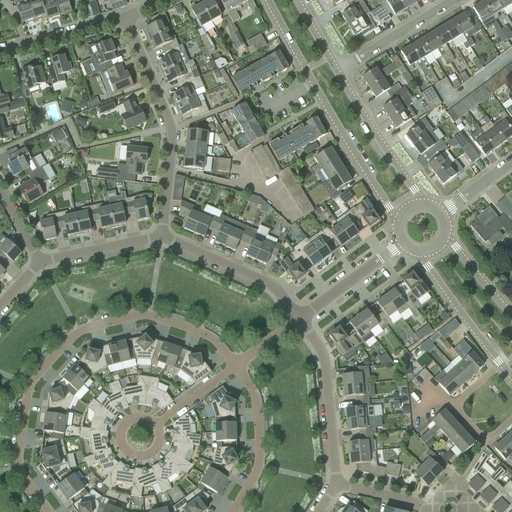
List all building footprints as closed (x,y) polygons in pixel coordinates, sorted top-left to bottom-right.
[(22,24),(34,20),(29,5),(27,0),(19,0),(14,2),(22,24)] [(57,0),(54,1),(59,16),(72,12),(67,0),(57,0)] [(86,19),(100,15),(94,0),(88,0),(87,1),(81,3),(83,9),(86,19)] [(206,0),(200,3),(211,22),(221,17),(211,0),(209,0),(208,1),(207,0),(206,0)] [(220,0),(220,1),(229,17),(233,24),(240,20),(234,10),(240,6),(236,0),(220,0)] [(257,11),(251,0),(236,0),(240,6),(246,3),(252,14),(257,11)] [(369,14),(369,13),(361,0),(356,0),(349,5),(352,10),(342,16),(348,27),(366,15),(369,14)] [(392,13),(395,17),(405,10),(399,0),(384,0),(386,3),(382,6),(388,15),(392,13)] [(399,0),(405,10),(416,4),(414,0),(399,0)] [(503,10),(496,0),(487,0),(483,2),(495,21),(499,18),(496,14),(503,10)] [(511,4),(511,2),(510,0),(496,0),(503,10),(511,4)] [(41,1),(29,5),(34,20),(46,16),(46,15),(42,5),(41,1)] [(54,1),(42,5),(46,15),(46,16),(47,20),(59,16),(54,1)] [(473,9),(476,15),(472,17),(480,31),(484,29),(485,30),(492,26),(496,32),(500,29),(494,21),(495,21),(483,2),(473,9)] [(201,28),(211,22),(200,3),(193,7),(194,9),(191,10),(201,28)] [(388,15),(382,6),(369,13),(369,14),(370,15),(373,21),(382,25),(390,19),(388,15)] [(145,33),(148,40),(168,32),(165,26),(169,24),(164,13),(153,18),(155,24),(145,29),(147,33),(145,33)] [(480,31),(472,17),(468,20),(464,14),(453,21),(470,48),(474,45),(470,39),(470,40),(469,38),(480,31)] [(366,15),(348,27),(355,37),(359,35),(360,38),(371,32),(365,23),(369,21),(367,17),(366,15)] [(222,20),(231,37),(238,33),(233,24),(229,17),(222,20)] [(452,41),(456,49),(462,45),(466,50),(470,48),(453,21),(443,27),(452,41)] [(445,45),(452,41),(443,27),(432,34),(441,48),(445,45)] [(511,39),(511,35),(508,30),(507,27),(501,30),(508,42),(511,39)] [(170,38),(168,32),(148,40),(151,47),(153,47),(154,50),(165,46),(167,52),(179,47),(174,37),(170,38)] [(230,37),(233,43),(241,39),(238,33),(231,37),(230,37)] [(441,48),(432,34),(422,40),(430,54),(437,50),(444,63),(449,60),(445,55),(441,48)] [(208,52),(215,49),(207,35),(200,39),(208,52)] [(249,48),(263,40),(260,35),(246,42),(249,48)] [(250,55),(266,45),(263,40),(249,48),(247,49),(250,55)] [(424,58),(430,54),(422,40),(411,46),(420,61),(424,67),(428,73),(432,71),(424,58)] [(116,52),(114,47),(112,41),(95,45),(97,54),(92,56),(95,61),(85,65),(90,77),(113,67),(110,62),(117,59),(114,52),(116,52)] [(162,73),(189,62),(185,51),(182,45),(179,47),(167,52),(164,53),(167,52),(169,57),(159,62),(161,66),(159,66),(162,73)] [(420,61),(411,46),(401,53),(409,67),(416,63),(420,61)] [(279,75),(280,74),(288,70),(287,68),(288,68),(286,64),(285,64),(279,52),(261,62),(271,79),(272,79),(275,78),(274,77),(279,75)] [(52,86),(65,82),(63,75),(69,73),(69,72),(72,71),(69,63),(67,64),(64,56),(50,60),(53,68),(47,70),(52,86)] [(383,80),(403,67),(396,56),(390,60),(392,64),(378,73),(376,69),(362,78),(368,88),(383,79),(383,80)] [(215,62),(218,69),(228,65),(225,58),(215,62)] [(179,79),(181,85),(194,79),(191,70),(193,69),(194,65),(192,61),(189,62),(162,73),(165,80),(167,80),(168,84),(179,79)] [(215,69),(212,61),(206,64),(209,72),(215,69)] [(255,89),(257,88),(258,87),(257,86),(262,84),(271,79),(261,62),(231,79),(241,96),(250,91),(254,88),(255,89)] [(242,62),(236,65),(238,69),(241,70),(245,68),(242,62)] [(125,78),(121,66),(108,71),(111,80),(109,81),(115,94),(133,87),(128,76),(125,78)] [(46,84),(41,67),(33,69),(33,67),(22,70),(26,84),(21,86),(25,99),(31,97),(30,96),(40,93),(38,86),(46,84)] [(424,67),(420,70),(424,76),(428,73),(424,67)] [(403,68),(399,71),(402,76),(407,73),(403,68)] [(511,80),(511,78),(505,69),(500,73),(507,84),(511,80)] [(495,77),(502,87),(507,84),(500,73),(495,77)] [(173,99),(176,106),(195,98),(193,92),(203,87),(199,77),(194,79),(181,85),(183,90),(173,95),(175,99),(173,99)] [(490,81),(497,91),(502,87),(495,77),(490,81)] [(386,93),(389,97),(400,90),(396,85),(390,89),(383,80),(383,79),(368,88),(376,99),(386,93)] [(460,85),(457,80),(451,84),(454,89),(460,85)] [(485,85),(492,95),(497,91),(490,81),(485,85)] [(480,88),(488,98),(492,95),(485,85),(480,88)] [(409,106),(412,104),(409,100),(411,98),(404,88),(400,90),(389,97),(392,102),(382,109),(389,119),(409,106)] [(428,105),(438,99),(431,88),(421,94),(428,105)] [(475,92),(483,102),(488,98),(480,88),(475,92)] [(470,95),(478,106),(483,102),(475,92),(470,95)] [(478,106),(470,95),(466,99),(473,109),(478,106)] [(0,105),(10,103),(8,96),(0,98),(0,105)] [(192,118),(192,119),(209,112),(204,102),(198,104),(195,98),(176,106),(179,113),(181,113),(182,117),(193,112),(195,117),(192,118)] [(431,111),(440,105),(441,105),(438,99),(428,105),(431,111)] [(473,109),(466,99),(461,103),(468,113),(473,109)] [(0,115),(9,113),(26,108),(23,100),(0,106),(0,115)] [(124,125),(125,124),(128,131),(146,123),(141,112),(139,113),(134,100),(123,105),(126,114),(121,116),(122,117),(121,117),(120,119),(122,124),(124,125)] [(61,112),(69,115),(70,115),(73,104),(63,101),(60,112),(61,112)] [(100,115),(115,109),(112,101),(97,107),(100,115)] [(86,105),(80,102),(77,107),(83,110),(86,105)] [(468,113),(461,103),(456,106),(464,116),(468,113)] [(245,105),(231,112),(237,123),(251,116),(245,105)] [(396,130),(410,120),(415,117),(409,106),(389,119),(396,130)] [(464,116),(456,106),(452,110),(459,120),(464,116)] [(459,120),(452,110),(446,114),(454,124),(459,120)] [(511,124),(503,112),(498,116),(501,119),(492,125),(505,143),(511,137),(511,131),(508,126),(511,124)] [(244,134),(257,127),(251,116),(237,123),(244,134)] [(81,127),(84,120),(77,117),(74,125),(81,127)] [(480,129),(495,150),(505,143),(492,125),(486,117),(482,120),(486,125),(480,129)] [(7,139),(14,137),(11,129),(5,131),(1,119),(0,118),(0,141),(7,140),(7,139)] [(316,118),(308,123),(306,124),(307,124),(302,126),(299,127),(299,128),(298,128),(308,145),(325,135),(319,124),(320,123),(317,120),(316,118)] [(413,147),(432,132),(433,131),(424,119),(417,125),(418,127),(405,137),(413,147)] [(469,136),(485,157),(495,150),(480,129),(480,130),(476,124),(472,127),(476,132),(469,136)] [(257,127),(244,134),(250,145),(263,137),(257,127)] [(278,162),(294,153),(308,145),(298,128),(290,133),(285,136),(285,135),(282,137),(282,138),(278,140),(268,145),(278,162)] [(61,130),(54,135),(58,141),(65,137),(61,130)] [(187,137),(186,143),(206,146),(213,146),(214,135),(207,134),(208,131),(199,130),(199,132),(188,131),(187,137)] [(445,146),(442,142),(441,141),(439,142),(432,132),(413,147),(421,157),(425,154),(428,158),(445,146)] [(217,137),(223,148),(229,144),(223,133),(217,137)] [(460,133),(453,139),(464,154),(471,148),(464,139),(460,133)] [(306,156),(319,149),(315,142),(302,149),(306,156)] [(206,146),(186,143),(185,155),(205,158),(206,146)] [(250,152),(253,158),(264,151),(262,148),(261,146),(250,152)] [(435,176),(448,166),(441,156),(446,153),(448,151),(445,146),(428,158),(432,163),(428,166),(435,176)] [(147,150),(127,148),(126,161),(129,162),(127,175),(141,176),(143,163),(146,164),(146,160),(148,160),(148,154),(147,153),(147,150)] [(464,154),(472,164),(479,158),(471,148),(464,154)] [(13,178),(25,171),(28,176),(40,170),(33,159),(31,160),(25,149),(8,159),(11,165),(7,167),(13,178)] [(321,170),(338,160),(331,149),(324,153),(323,151),(316,155),(318,157),(315,159),(318,165),(312,169),(315,174),(321,170)] [(264,151),(253,158),(256,163),(267,157),(264,152),(264,151)] [(205,158),(185,155),(184,162),(184,168),(195,169),(195,171),(203,172),(204,162),(205,158)] [(210,173),(213,158),(206,157),(204,172),(210,173)] [(256,163),(259,169),(270,162),(267,157),(256,163)] [(321,170),(328,181),(344,171),(338,160),(321,170)] [(259,169),(262,174),(273,168),(272,165),(270,162),(259,169)] [(443,186),(456,176),(448,166),(435,176),(443,186)] [(273,168),(262,174),(266,181),(277,174),(274,170),(273,168)] [(280,180),(291,174),(288,168),(281,172),(277,174),(280,180)] [(48,181),(44,174),(42,169),(41,169),(40,170),(28,176),(31,182),(19,189),(27,205),(43,196),(38,187),(48,181)] [(81,170),(72,169),(71,178),(80,179),(81,170)] [(117,179),(118,172),(98,169),(97,177),(117,179)] [(344,171),(328,181),(336,194),(346,188),(345,185),(351,182),(344,171)] [(284,186),(294,179),(291,174),(280,180),(284,186)] [(175,176),(174,187),(182,189),(184,178),(175,176)] [(298,184),(294,179),(284,186),(287,191),(298,185),(298,184)] [(290,196),(301,190),(298,184),(298,185),(287,191),(290,196)] [(294,202),(304,195),(301,190),(290,196),(294,202)] [(511,191),(505,197),(506,197),(501,202),(506,207),(511,215),(511,191)] [(344,193),(341,195),(339,196),(339,197),(345,205),(349,201),(344,193)] [(245,202),(251,204),(253,197),(248,195),(245,202)] [(297,207),(308,201),(304,195),(294,202),(297,207)] [(137,202),(136,197),(126,199),(128,212),(134,211),(137,221),(136,222),(149,219),(147,211),(150,211),(151,201),(145,200),(137,202)] [(123,213),(128,212),(126,199),(116,201),(111,200),(108,201),(109,208),(114,229),(122,227),(122,225),(125,224),(123,213)] [(300,213),(311,206),(308,201),(297,207),(300,213)] [(354,208),(349,211),(357,222),(361,218),(369,229),(379,222),(373,213),(374,212),(366,201),(367,201),(366,201),(355,209),(354,208)] [(194,234),(203,213),(193,209),(194,207),(181,202),(180,215),(188,219),(183,229),(184,230),(184,229),(194,234)] [(265,214),(270,208),(263,202),(261,207),(259,212),(265,214)] [(91,207),(94,219),(99,218),(102,229),(105,229),(106,230),(114,229),(109,208),(103,209),(102,204),(91,207)] [(311,206),(300,213),(304,218),(314,211),(311,206)] [(75,215),(79,236),(87,234),(87,232),(90,232),(88,220),(94,219),(91,207),(81,209),(82,214),(75,215)] [(511,225),(503,215),(499,219),(489,207),(476,218),(478,220),(470,227),(485,244),(488,241),(492,247),(503,237),(498,232),(503,228),(508,233),(511,238),(511,225)] [(354,228),(352,225),(357,222),(349,211),(336,221),(338,225),(350,241),(359,234),(358,234),(354,228)] [(79,236),(75,215),(68,216),(67,212),(57,214),(59,226),(65,225),(67,237),(71,236),(71,238),(79,236)] [(212,217),(203,213),(194,234),(203,238),(204,238),(209,228),(214,230),(219,218),(213,216),(212,217)] [(40,222),(35,226),(39,234),(42,233),(44,242),(56,239),(53,228),(59,226),(57,214),(46,216),(47,221),(40,222)] [(220,216),(219,218),(214,230),(219,232),(214,243),(215,243),(225,247),(236,223),(220,216)] [(251,230),(236,223),(225,247),(234,252),(235,252),(240,241),(245,244),(251,230)] [(329,242),(334,238),(340,248),(350,241),(338,225),(330,232),(327,228),(322,231),(329,242)] [(246,257),(256,261),(266,238),(256,234),(257,232),(251,230),(245,244),(250,246),(245,257),(246,257)] [(317,235),(308,241),(322,261),(331,254),(325,245),(329,242),(322,231),(317,235)] [(295,240),(298,244),(306,239),(303,234),(295,240)] [(266,236),(266,238),(256,261),(265,265),(265,266),(266,266),(271,255),(276,257),(281,246),(275,243),(276,241),(266,236)] [(0,259),(0,260),(5,256),(12,263),(13,263),(21,254),(21,253),(21,254),(15,249),(17,246),(13,238),(7,241),(2,246),(0,244),(0,259)] [(292,249),(294,252),(295,252),(302,262),(307,258),(313,268),(322,261),(308,241),(308,242),(306,239),(292,249)] [(305,276),(297,265),(302,262),(295,252),(294,252),(290,255),(291,256),(279,265),(280,265),(287,275),(287,276),(289,275),(295,283),(305,276)] [(410,292),(406,296),(413,306),(418,302),(417,301),(429,292),(420,281),(418,283),(412,274),(403,282),(410,292)] [(413,306),(406,296),(401,299),(394,290),(385,297),(397,312),(400,316),(413,306)] [(383,312),(378,316),(386,326),(391,322),(388,318),(397,312),(385,297),(376,303),(383,312)] [(367,310),(358,317),(369,332),(378,326),(381,330),(386,326),(378,316),(374,319),(367,310)] [(444,322),(449,319),(444,313),(440,316),(444,322)] [(374,337),(369,332),(358,317),(349,324),(356,333),(351,336),(359,346),(364,343),(365,344),(374,337)] [(354,350),(359,346),(351,336),(346,340),(346,339),(339,329),(329,336),(335,345),(333,346),(342,357),(353,349),(354,350)] [(422,339),(418,333),(414,335),(419,341),(422,339)] [(133,348),(136,360),(151,361),(156,348),(156,347),(153,346),(151,343),(152,340),(146,337),(145,336),(144,337),(137,339),(138,342),(138,343),(139,344),(138,345),(133,346),(133,348)] [(428,340),(419,346),(425,352),(433,346),(428,340)] [(121,364),(136,360),(133,348),(127,350),(125,342),(116,344),(121,364)] [(104,356),(107,367),(121,364),(116,344),(108,346),(110,354),(104,356)] [(158,363),(165,366),(172,347),(164,344),(161,350),(156,348),(151,361),(151,366),(156,368),(158,363)] [(165,366),(180,371),(184,358),(178,356),(181,350),(172,347),(165,366)] [(93,375),(107,367),(104,356),(103,353),(100,354),(96,353),(96,349),(89,351),(88,351),(88,352),(83,357),(86,359),(85,360),(87,361),(86,362),(83,366),(85,367),(93,375)] [(192,380),(195,384),(196,385),(204,379),(201,374),(203,372),(200,366),(204,363),(200,357),(200,356),(199,356),(192,354),(191,358),(187,358),(184,357),(184,358),(180,371),(192,380)] [(463,362),(475,374),(483,367),(472,354),(463,362)] [(407,356),(401,361),(404,365),(410,360),(407,356)] [(366,368),(371,364),(367,359),(362,363),(366,368)] [(475,374),(463,362),(463,363),(455,370),(466,382),(474,374),(474,375),(475,374)] [(83,386),(93,375),(85,367),(81,371),(75,366),(69,373),(83,386)] [(365,373),(364,368),(353,369),(353,375),(342,376),(343,387),(362,385),(361,374),(365,373)] [(466,382),(455,370),(447,377),(457,389),(466,382)] [(73,397),(77,393),(83,386),(69,373),(62,380),(68,385),(64,389),(73,397)] [(128,387),(121,390),(126,403),(132,400),(134,406),(137,405),(144,406),(148,378),(139,376),(137,387),(128,388),(128,387)] [(457,389),(447,377),(439,385),(449,397),(457,389)] [(144,406),(151,407),(154,409),(158,404),(164,409),(173,402),(166,393),(157,390),(159,379),(148,378),(144,406)] [(121,390),(121,388),(118,381),(108,385),(112,395),(105,400),(104,400),(100,405),(111,414),(115,409),(119,413),(122,411),(121,410),(128,407),(126,403),(121,390)] [(365,385),(362,385),(343,387),(344,397),(344,398),(356,397),(356,402),(369,401),(368,395),(366,395),(365,385)] [(67,411),(73,397),(64,389),(62,387),(60,390),(57,391),(54,389),(50,394),(48,394),(49,395),(48,402),(51,402),(52,403),(53,403),(53,404),(53,409),(67,411)] [(215,419),(220,418),(230,418),(230,415),(231,411),(235,411),(234,404),(235,403),(234,403),(230,397),(225,401),(221,396),(218,398),(215,393),(206,399),(203,402),(207,407),(210,405),(215,419)] [(90,429),(103,431),(104,426),(110,426),(111,423),(110,423),(115,417),(111,414),(100,405),(93,400),(87,408),(95,414),(91,423),(90,429)] [(369,407),(369,401),(356,402),(357,409),(345,409),(345,410),(346,410),(347,421),(365,419),(374,418),(373,407),(369,407)] [(65,426),(67,411),(53,409),(52,415),(46,414),(45,423),(65,426)] [(436,425),(420,440),(424,444),(439,430),(451,419),(444,411),(432,421),(436,425)] [(189,425),(193,423),(187,414),(183,417),(183,416),(174,423),(177,430),(171,432),(172,435),(171,442),(176,443),(193,446),(199,447),(201,436),(190,435),(189,425)] [(220,424),(220,418),(215,419),(216,434),(236,433),(235,424),(220,424)] [(359,430),(359,436),(372,435),(372,432),(371,429),(375,429),(374,418),(365,419),(347,421),(347,431),(347,432),(359,430)] [(447,438),(459,427),(451,419),(439,430),(447,438)] [(58,434),(57,440),(62,441),(63,435),(65,426),(45,423),(43,432),(58,434)] [(455,447),(455,446),(467,436),(459,427),(447,438),(455,447)] [(90,449),(92,456),(105,451),(103,445),(108,443),(108,440),(107,440),(108,432),(103,431),(90,429),(80,428),(79,438),(89,440),(90,449)] [(216,434),(216,449),(221,448),(221,443),(236,442),(236,433),(216,434)] [(511,435),(511,434),(502,442),(511,452),(511,435)] [(373,441),(372,435),(359,436),(360,442),(348,443),(348,444),(349,444),(350,454),(375,452),(374,441),(373,441)] [(467,436),(455,446),(462,455),(474,444),(467,436)] [(433,441),(431,438),(424,444),(428,449),(428,448),(429,447),(430,446),(430,447),(433,444),(433,441)] [(66,456),(62,441),(57,440),(48,439),(47,445),(48,451),(45,452),(41,451),(39,458),(43,459),(44,461),(66,456)] [(511,454),(511,452),(502,442),(494,449),(505,461),(511,454)] [(192,452),(193,446),(176,443),(176,449),(170,448),(169,451),(169,452),(165,458),(169,461),(181,471),(186,475),(193,467),(185,460),(188,452),(192,452)] [(213,463),(217,466),(225,471),(227,468),(230,466),(233,468),(237,463),(238,462),(237,461),(237,454),(233,454),(231,454),(231,448),(221,448),(216,449),(213,463)] [(486,448),(482,453),(488,456),(491,452),(486,448)] [(103,473),(108,477),(116,466),(112,463),(115,458),(113,455),(112,456),(110,449),(105,451),(92,456),(84,459),(88,469),(97,465),(103,472),(103,473)] [(421,467),(435,480),(443,472),(443,473),(443,472),(435,464),(438,460),(429,451),(425,456),(428,459),(421,467)] [(384,476),(390,477),(393,464),(387,463),(385,469),(376,467),(375,452),(350,454),(351,465),(350,465),(357,464),(358,472),(384,478),(384,476)] [(465,479),(470,484),(467,487),(475,494),(478,491),(491,478),(481,468),(489,457),(482,453),(465,479)] [(447,454),(446,455),(442,458),(447,463),(451,459),(447,454)] [(58,479),(66,474),(70,471),(66,456),(44,461),(44,464),(41,466),(46,472),(49,469),(53,468),(54,474),(58,479)] [(177,476),(181,471),(169,461),(165,465),(160,462),(158,464),(158,465),(151,467),(153,472),(158,485),(161,493),(171,489),(167,480),(175,474),(177,476)] [(125,486),(132,487),(134,474),(128,473),(129,468),(126,466),(125,467),(120,462),(116,466),(108,477),(102,484),(110,491),(117,482),(125,486)] [(213,463),(205,476),(222,487),(227,479),(214,471),(217,466),(213,463)] [(397,465),(393,464),(390,477),(398,479),(401,466),(397,465)] [(435,480),(421,467),(414,475),(428,488),(429,488),(428,487),(435,480)] [(505,473),(500,468),(491,478),(478,491),(482,495),(479,498),(487,506),(490,503),(502,491),(495,484),(505,473)] [(135,469),(134,474),(132,487),(131,497),(141,498),(142,488),(152,487),(158,485),(153,472),(147,474),(145,469),(142,469),(142,470),(135,469)] [(79,483),(70,471),(66,474),(69,478),(57,487),(62,495),(79,483)] [(217,495),(222,487),(205,476),(197,489),(201,492),(204,487),(217,495)] [(511,489),(511,483),(510,482),(502,491),(490,503),(494,507),(491,510),(493,511),(503,511),(511,503),(511,500),(507,495),(511,489)] [(80,493),(84,498),(88,495),(79,483),(62,495),(68,502),(80,493)] [(197,489),(185,498),(195,511),(206,511),(208,511),(204,509),(202,506),(206,502),(210,497),(201,492),(197,489)] [(97,511),(100,504),(88,495),(84,498),(76,504),(78,506),(78,510),(75,511),(97,511)] [(195,511),(185,498),(173,507),(173,511),(195,511)] [(367,511),(353,503),(355,505),(352,509),(347,506),(345,509),(344,508),(342,509),(341,509),(340,510),(339,510),(338,511),(337,511),(367,511)] [(511,511),(511,503),(503,511),(511,511)]
